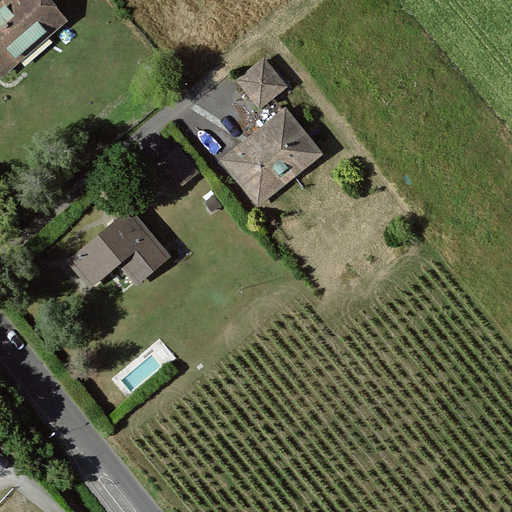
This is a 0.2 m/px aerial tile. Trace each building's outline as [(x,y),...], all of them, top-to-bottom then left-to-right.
[(0,74),(65,18),(49,0),(5,0),(0,5),(0,74)] [(265,59),(239,79),(260,106),(286,86),(265,59)] [(266,127),(225,161),(260,203),(321,153),(286,111),(266,127)] [(179,149),(156,167),(176,192),(199,173),(179,149)] [(167,256),(129,210),(68,260),(89,286),(118,262),(135,283),(167,256)]
